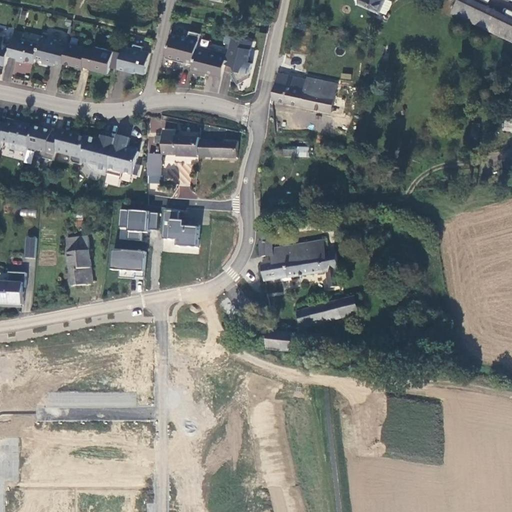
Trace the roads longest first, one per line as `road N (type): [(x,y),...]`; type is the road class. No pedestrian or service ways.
road 1 (track): [(511,393),(265,362),(222,342),(190,294)]
road 2 (residential): [(0,327),(161,300)]
road 3 (residential): [(146,106),(95,110),(0,93)]
road 4 (residential): [(161,300),(208,289),(232,272),(247,246),(247,207)]
